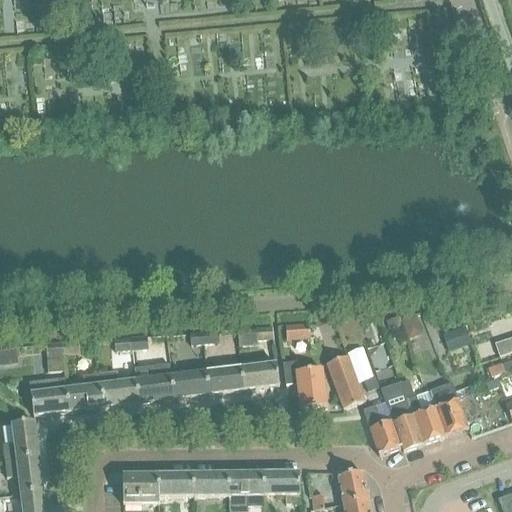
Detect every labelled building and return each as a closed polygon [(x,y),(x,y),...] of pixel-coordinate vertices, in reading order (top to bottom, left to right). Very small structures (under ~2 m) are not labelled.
[(397,317),(384,322),(388,331),(400,326),(397,317)] [(414,317),(400,322),(408,343),(422,337),(414,317)] [(286,343),(310,341),(309,327),(285,329),(286,343)] [(271,331),(255,332),(256,343),(272,342),(271,331)] [(256,348),(256,343),(255,332),(236,334),(238,350),(256,348)] [(466,348),(460,333),(443,339),(448,354),(466,348)] [(203,336),(204,347),(218,346),(217,335),(203,336)] [(204,347),(203,336),(189,337),(190,349),(204,347)] [(130,342),(130,353),(147,352),(146,341),(130,342)] [(361,341),(350,345),(354,355),(364,351),(361,341)] [(130,353),(130,342),(113,343),(114,354),(130,353)] [(511,342),(494,348),(498,360),(511,355),(511,342)] [(61,347),(62,358),(78,357),(77,346),(61,347)] [(63,375),(62,358),(61,347),(45,348),(47,376),(63,375)] [(374,372),(380,392),(400,385),(387,349),(375,353),(381,369),(374,372)] [(14,352),(0,353),(0,369),(16,367),(14,352)] [(342,412),(363,405),(346,360),(326,368),(342,412)] [(282,365),(284,388),(297,386),(299,411),(325,408),(322,373),(297,375),(296,364),(282,365)] [(511,364),(501,368),(504,377),(511,373),(511,364)] [(275,367),(240,372),(243,394),(278,389),(275,367)] [(486,372),(490,382),(504,377),(501,368),(501,367),(486,372)] [(133,372),(135,385),(138,407),(173,402),(169,373),(168,368),(133,372)] [(204,368),(169,373),(173,402),(208,398),(206,376),(205,376),(204,368)] [(243,394),(240,372),(206,376),(208,398),(243,394)] [(138,407),(135,385),(117,387),(115,376),(100,378),(104,411),(138,407)] [(66,394),(68,415),(104,411),(100,378),(82,380),(83,392),(66,394)] [(378,391),(374,381),(363,384),(367,395),(378,391)] [(64,383),(28,387),(33,420),(68,415),(66,394),(64,383)] [(496,383),(485,387),(487,394),(498,390),(496,383)] [(421,448),(412,420),(406,403),(400,385),(380,392),(384,406),(400,451),(401,455),(421,448)] [(452,388),(428,395),(434,412),(434,411),(444,440),(467,433),(452,388)] [(428,395),(406,403),(412,420),(421,448),(444,440),(434,411),(434,412),(428,395)] [(384,406),(362,414),(363,416),(374,445),(378,458),(400,451),(384,406)] [(4,464),(37,460),(33,425),(11,428),(11,429),(2,430),(5,448),(2,448),(4,464)] [(42,495),(37,460),(4,464),(6,482),(18,480),(20,498),(42,495)] [(343,509),(367,504),(362,476),(337,481),(343,509)] [(228,500),(227,511),(247,511),(248,510),(263,510),(263,499),(263,477),(228,478),(228,500)] [(298,499),(298,477),(263,477),(263,499),(285,499),(285,509),(298,508),(298,499)] [(193,500),(192,478),(157,479),(158,501),(193,500)] [(228,500),(228,478),(192,478),(193,500),(228,500)] [(158,508),(158,501),(157,479),(122,479),(122,508),(158,508)] [(20,498),(21,511),(43,511),(42,495),(20,498)] [(511,511),(511,496),(497,502),(500,511),(511,511)] [(310,500),(311,511),(322,511),(321,499),(310,500)]
